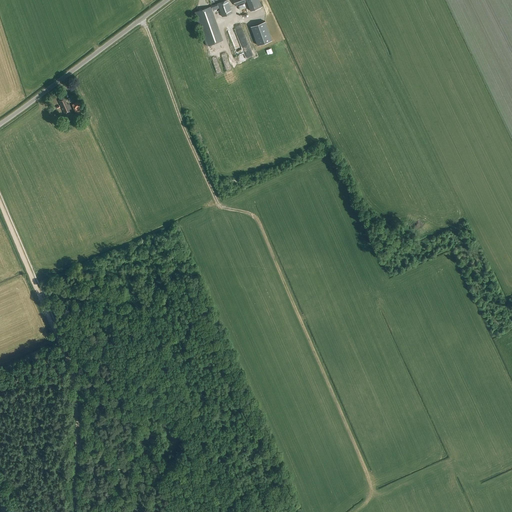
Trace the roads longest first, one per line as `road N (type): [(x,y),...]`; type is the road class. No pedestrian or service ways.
road 1 (track): [(141,18),(217,203),(257,219),(372,486),(381,493),(410,480)]
road 2 (track): [(70,511),(74,382),(0,201)]
road 3 (unclassified): [(0,124),(166,0)]
